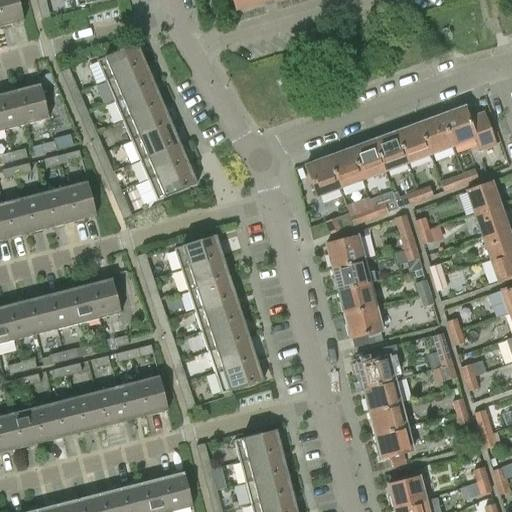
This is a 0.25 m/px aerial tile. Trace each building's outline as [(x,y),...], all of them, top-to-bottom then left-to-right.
[(17,0),(0,0),(0,24),(1,27),(23,22),(17,0)] [(47,9),(44,0),(35,0),(38,11),(47,9)] [(231,0),(235,11),(272,0),(231,0)] [(96,61),(104,82),(145,64),(136,44),(96,61)] [(145,64),(104,82),(113,102),(153,84),(145,64)] [(63,81),(70,97),(78,93),(72,78),(63,81)] [(113,102),(121,122),(162,104),(153,84),(113,102)] [(39,85),(17,90),(26,125),(48,120),(39,85)] [(0,112),(5,131),(26,125),(17,90),(0,94),(0,112)] [(85,108),(78,93),(70,97),(76,112),(85,108)] [(162,104),(121,122),(130,141),(170,124),(162,104)] [(442,115),(440,116),(451,147),(474,138),(478,150),(494,144),(483,114),(468,120),(463,108),(453,111),(452,110),(441,114),(442,115)] [(429,155),(451,147),(440,116),(430,120),(430,119),(419,123),(419,124),(418,124),(429,155)] [(80,121),(87,136),(95,133),(89,118),(80,121)] [(130,141),(138,161),(179,144),(170,124),(130,141)] [(406,163),(429,155),(418,124),(408,128),(408,127),(397,131),(397,132),(395,133),(406,163)] [(102,148),(95,133),(87,136),(93,152),(102,148)] [(384,171),(406,163),(395,133),(385,136),(385,135),(374,139),(374,140),(373,141),(384,171)] [(361,180),(384,171),(373,141),(363,145),(363,144),(352,148),(352,149),(350,149),(361,180)] [(56,151),(53,142),(40,145),(42,154),(56,151)] [(138,161),(147,181),(187,164),(179,144),(138,161)] [(24,149),(10,153),(13,162),(26,158),(24,149)] [(328,158),(339,188),(361,180),(350,149),(340,153),(340,152),(329,156),(329,157),(328,158)] [(65,154),(67,163),(80,160),(78,151),(65,154)] [(0,164),(13,162),(10,153),(0,155),(0,164)] [(58,166),(56,157),(42,160),(45,169),(58,166)] [(97,160),(103,176),(112,172),(105,157),(97,160)] [(339,188),(328,158),(318,161),(318,160),(307,164),(307,165),(305,166),(316,197),(339,188)] [(28,164),(14,167),(16,176),(30,173),(28,164)] [(196,184),(187,164),(147,181),(156,202),(196,184)] [(3,180),(16,176),(14,167),(1,171),(3,180)] [(474,171),(462,175),(465,184),(477,179),(474,171)] [(118,187),(112,172),(103,176),(110,191),(118,187)] [(465,184),(462,175),(450,180),(453,188),(465,184)] [(86,182),(64,188),(73,223),(95,217),(86,182)] [(465,192),(473,215),(499,206),(491,183),(465,192)] [(428,187),(417,191),(420,201),(432,196),(428,187)] [(52,228),(73,223),(64,188),(43,193),(52,228)] [(408,205),(420,201),(417,191),(405,196),(408,205)] [(119,212),(127,208),(120,192),(112,196),(119,212)] [(31,233),(52,228),(43,193),(22,198),(31,233)] [(10,239),(31,233),(22,198),(1,204),(10,239)] [(0,241),(10,239),(1,204),(0,203),(0,241)] [(384,204),(372,209),(375,218),(387,213),(384,204)] [(473,215),(481,238),(507,229),(499,206),(473,215)] [(354,209),(348,212),(350,216),(349,216),(353,226),(375,218),(372,209),(360,213),(356,215),(354,209)] [(414,221),(418,234),(427,231),(424,218),(414,221)] [(334,219),(325,222),(329,235),(339,231),(334,219)] [(481,238),(489,260),(511,252),(511,244),(507,229),(481,238)] [(431,243),(427,231),(418,234),(422,246),(431,243)] [(370,232),(361,234),(365,257),(375,256),(370,232)] [(399,237),(403,249),(413,246),(410,234),(399,237)] [(173,249),(180,271),(222,257),(215,236),(173,249)] [(331,267),(331,269),(362,261),(356,237),(325,245),(328,255),(327,256),(330,267),(331,267)] [(413,246),(403,249),(407,262),(417,259),(413,246)] [(511,278),(511,252),(489,260),(497,284),(511,278)] [(228,277),(222,257),(180,271),(186,291),(228,277)] [(417,259),(407,262),(410,272),(420,269),(417,259)] [(368,284),(362,261),(331,269),(334,279),(333,279),(335,291),(337,290),(337,292),(368,284)] [(138,267),(144,283),(152,280),(147,264),(138,267)] [(429,268),(432,280),(442,277),(438,265),(429,268)] [(461,271),(442,277),(432,280),(436,292),(446,289),(444,284),(463,279),(461,271)] [(193,312),(235,298),(228,277),(186,291),(193,312)] [(89,285),(98,319),(120,314),(111,279),(89,285)] [(158,296),(152,280),(144,283),(149,298),(158,296)] [(414,284),(418,296),(428,293),(424,281),(414,284)] [(374,307),(368,284),(337,292),(340,302),(338,302),(341,314),(342,313),(343,315),(374,307)] [(98,319),(89,285),(68,290),(77,325),(98,319)] [(511,286),(499,291),(508,314),(511,312),(511,286)] [(77,325),(68,290),(47,295),(56,330),(77,325)] [(428,293),(418,296),(422,308),(432,305),(428,293)] [(56,330),(47,295),(26,301),(35,335),(56,330)] [(242,318),(235,298),(193,312),(200,332),(242,318)] [(35,335),(26,301),(5,306),(14,341),(35,335)] [(152,308),(157,324),(166,321),(161,305),(152,308)] [(5,306),(0,307),(0,344),(14,341),(5,306)] [(374,307),(343,315),(345,325),(344,326),(347,337),(348,337),(349,339),(380,331),(374,307)] [(207,353),(249,339),(242,318),(200,332),(207,353)] [(446,322),(449,334),(458,332),(455,320),(446,322)] [(171,336),(166,321),(157,324),(162,339),(171,336)] [(462,344),(458,332),(449,334),(453,347),(462,344)] [(432,337),(441,368),(450,365),(441,334),(432,337)] [(125,336),(112,339),(114,348),(128,345),(125,336)] [(255,360),(249,339),(207,353),(213,373),(255,360)] [(96,343),(82,347),(85,356),(98,352),(96,343)] [(136,349),(139,358),(152,354),(150,345),(136,349)] [(363,363),(356,365),(359,376),(357,376),(360,388),(361,387),(362,389),(393,381),(390,369),(400,366),(395,345),(360,354),(363,363)] [(165,349),(171,365),(179,362),(174,346),(165,349)] [(75,349),(61,352),(63,361),(77,358),(75,349)] [(128,351),(114,354),(117,363),(130,360),(128,351)] [(50,365),(63,361),(61,352),(48,356),(50,365)] [(107,356),(93,360),(96,369),(109,365),(107,356)] [(33,359),(20,363),(22,372),(35,368),(33,359)] [(255,360),(213,373),(220,395),(262,381),(255,360)] [(184,377),(179,362),(171,365),(176,380),(184,377)] [(8,375),(22,372),(20,363),(6,366),(8,375)] [(78,364),(65,367),(67,376),(81,373),(78,364)] [(454,378),(450,365),(441,368),(433,371),(436,381),(439,382),(454,378)] [(460,368),(463,380),(473,377),(469,365),(460,368)] [(54,379),(67,376),(65,367),(51,371),(54,379)] [(37,374),(23,378),(26,387),(39,383),(37,374)] [(158,376),(136,382),(145,417),(167,411),(158,376)] [(476,389),(473,377),(463,380),(467,392),(476,389)] [(12,390),(26,387),(23,378),(10,381),(12,390)] [(399,405),(393,381),(362,389),(364,399),(363,399),(366,411),(367,410),(368,413),(399,405)] [(145,417),(136,382),(115,387),(124,422),(145,417)] [(183,401),(191,399),(186,382),(177,385),(183,401)] [(115,387),(94,393),(103,428),(124,422),(115,387)] [(103,428),(94,393),(73,398),(82,433),(103,428)] [(73,398),(52,403),(61,438),(82,433),(73,398)] [(452,402),(455,414),(464,411),(461,399),(452,402)] [(61,438),(52,403),(31,409),(40,444),(61,438)] [(405,427),(399,405),(368,413),(370,422),(369,423),(372,434),(373,434),(374,436),(405,427)] [(31,409),(10,414),(19,449),(40,444),(31,409)] [(468,423),(464,411),(455,414),(459,426),(468,423)] [(0,453),(19,449),(10,414),(0,416),(0,453)] [(477,425),(481,437),(490,435),(486,423),(477,425)] [(411,451),(405,427),(374,436),(377,448),(376,449),(378,457),(379,457),(380,459),(411,451)] [(238,463),(281,452),(275,430),(233,441),(238,463)] [(490,435),(481,437),(485,450),(494,447),(490,435)] [(281,452),(238,463),(244,484),(286,473),(281,452)] [(201,472),(210,470),(206,454),(197,456),(201,472)] [(473,471),(476,483),(486,480),(482,468),(473,471)] [(491,471),(495,483),(504,481),(500,468),(491,471)] [(214,486),(210,470),(201,472),(206,488),(214,486)] [(183,473),(160,478),(169,511),(173,511),(191,507),(183,473)] [(286,473),(244,484),(249,505),(292,494),(286,473)] [(392,508),(393,509),(424,501),(418,477),(386,485),(389,496),(388,496),(391,508),(392,508)] [(169,511),(160,478),(139,484),(146,511),(169,511)] [(489,492),(486,480),(476,483),(480,495),(489,492)] [(508,493),(504,481),(495,483),(499,496),(508,493)] [(146,511),(139,484),(119,489),(124,511),(146,511)] [(102,511),(124,511),(119,489),(98,494),(102,511)] [(79,511),(102,511),(98,494),(77,500),(79,511)] [(296,511),(292,494),(249,505),(250,511),(296,511)] [(211,511),(219,511),(221,511),(217,495),(208,498),(211,511)] [(424,501),(393,509),(393,511),(439,511),(436,498),(424,501)] [(56,505),(57,511),(79,511),(77,500),(56,505)]
